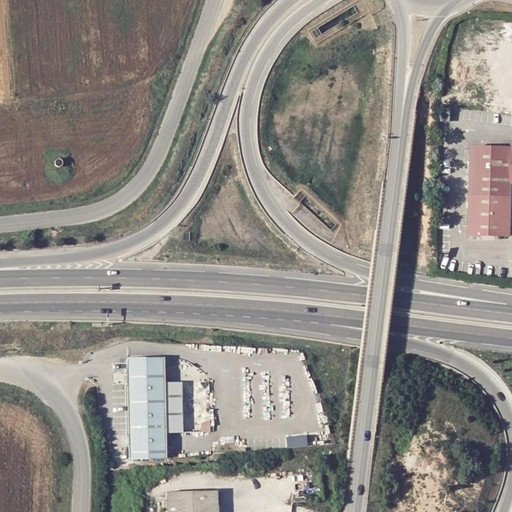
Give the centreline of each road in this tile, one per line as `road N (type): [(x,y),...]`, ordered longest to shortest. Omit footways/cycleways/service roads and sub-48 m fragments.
road 1 (trunk): [(0,309),(143,313),(400,342),(477,370),(511,410)]
road 2 (trunk): [(0,303),(340,316),(511,337)]
road 3 (trunk): [(511,309),(167,279),(0,277)]
road 4 (trunk): [(511,301),(360,272),(294,234),(265,200),(247,132),(257,70),(287,26),(321,0)]
road 5 (trunk): [(293,0),(247,55),(203,172),(160,231),(86,255),(0,263)]
road 6 (tertiary): [(400,124),(354,511)]
road 7 (tertiary): [(213,0),(164,141),(131,194),(69,216),(0,223)]
road 8 (tertiary): [(81,511),(79,446),(68,412),(44,387),(0,373)]
road 9 (tertiary): [(400,124),(448,3)]
road 10 (tertiary): [(399,0),(400,124)]
